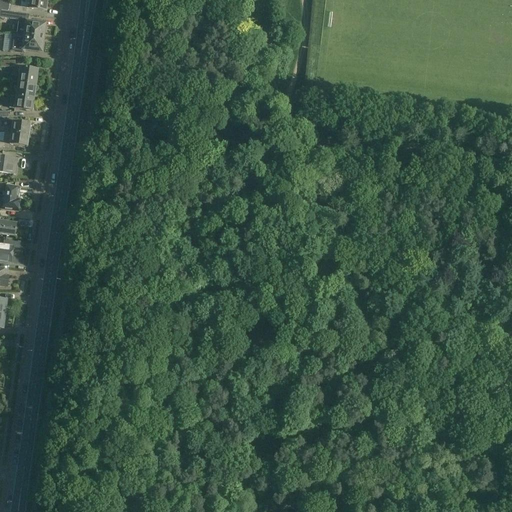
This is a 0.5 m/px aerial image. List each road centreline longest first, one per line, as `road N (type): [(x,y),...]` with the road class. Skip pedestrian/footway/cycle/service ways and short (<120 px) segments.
road 1 (primary): [(82,0),(18,511)]
road 2 (track): [(511,187),(475,164),(407,148),(339,141),(293,150)]
